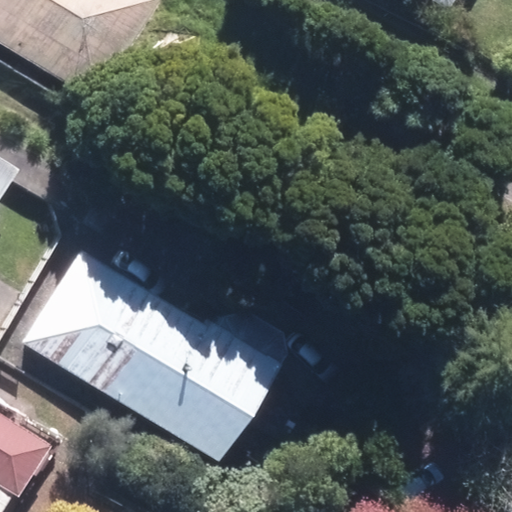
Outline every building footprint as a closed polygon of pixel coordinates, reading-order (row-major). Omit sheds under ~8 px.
[(0,0),(0,57),(79,107),(137,13),(152,22),(165,0),(0,0)] [(404,0),(435,18),(446,0),(404,0)] [(276,22),(252,56),(321,103),(344,69),(276,22)] [(67,251),(7,348),(202,468),(267,363),(264,338),(228,316),(207,321),(199,333),(67,251)] [(0,508),(35,452),(0,429),(0,508)] [(511,511),(511,475),(488,511),(511,511)]
